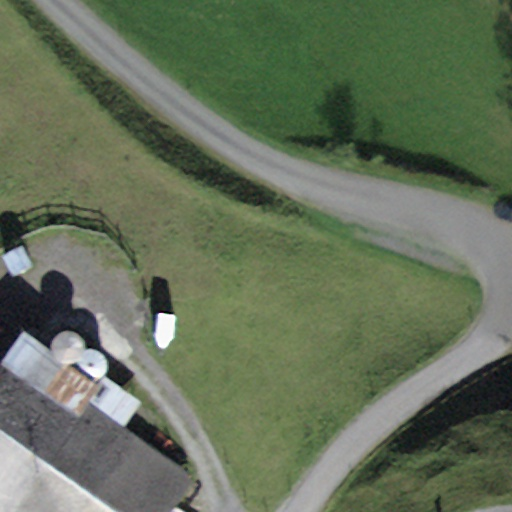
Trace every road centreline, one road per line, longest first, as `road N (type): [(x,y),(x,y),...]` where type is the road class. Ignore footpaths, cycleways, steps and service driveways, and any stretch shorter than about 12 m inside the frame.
road 1 (unclassified): [(59,0),(177,105),(251,156),(308,182),(469,228),(497,244),(511,270)]
road 2 (track): [(228,511),(183,415),(93,314),(59,284),(0,294)]
road 3 (unclassified): [(511,307),(490,343),(402,401),(296,511)]
